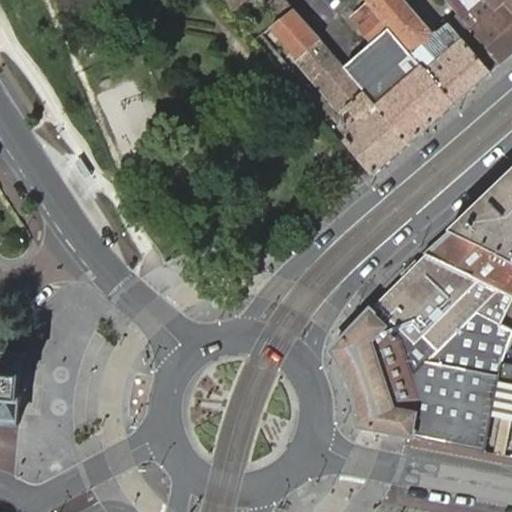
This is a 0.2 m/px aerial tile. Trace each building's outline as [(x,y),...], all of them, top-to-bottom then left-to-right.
[(219,0),(230,12),(243,0),(219,0)] [(285,4),(281,0),(267,0),(266,2),(275,13),(285,4)] [(361,0),(367,7),(452,106),(490,74),(448,25),(433,37),(403,0),(361,0)] [(500,65),(511,54),(511,18),(503,7),(495,14),(482,0),(444,0),(458,16),(500,65)] [(511,18),(511,0),(482,0),(495,14),(503,7),(511,18)] [(452,106),(367,7),(351,20),(359,28),(358,29),(371,45),(342,70),(374,107),(407,146),(452,106)] [(448,25),(490,74),(500,65),(458,16),(448,25)] [(346,139),(375,174),(407,146),(374,107),(342,70),(301,22),(289,32),(300,44),(288,55),(338,114),(351,104),(366,121),(346,139)] [(511,168),(449,229),(511,262),(511,168)] [(511,262),(449,229),(424,253),(511,293),(511,262)] [(355,426),(483,451),(490,414),(496,385),(498,377),(509,379),(511,366),(511,363),(502,361),(511,335),(511,327),(502,323),(511,297),(511,293),(424,253),(392,283),(330,348),(333,353),(337,359),(340,364),(344,371),(347,377),(350,384),(352,392),(353,399),(354,406),(355,419),(355,426)] [(0,420),(20,421),(22,385),(24,347),(0,346),(0,420)] [(511,387),(496,385),(490,414),(511,418),(511,387)] [(511,426),(511,425),(511,418),(490,414),(483,451),(508,456),(510,448),(494,444),(498,423),(511,426)]
